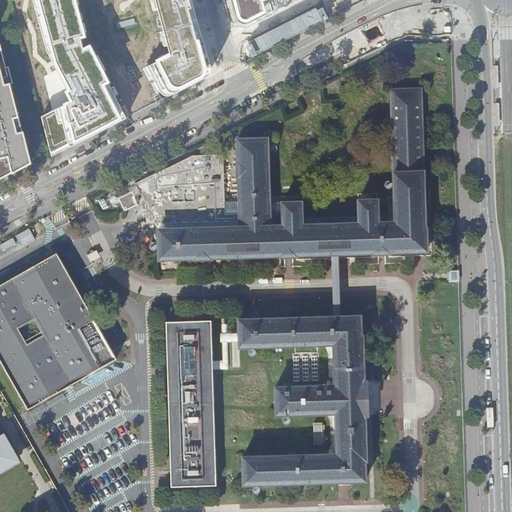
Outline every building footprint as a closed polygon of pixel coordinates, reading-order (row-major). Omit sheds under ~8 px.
[(75,0),(34,0),(46,47),(67,88),(63,105),(41,115),(52,157),(127,116),(90,44),(84,47),(79,32),(83,31),(75,0)] [(212,73),(191,0),(156,0),(172,52),(149,63),(163,91),(167,93),(174,93),(212,73)] [(231,0),(238,28),(292,0),(231,0)] [(325,0),(243,39),(251,55),(342,12),(336,0),(335,0),(329,3),(327,0),(325,0)] [(0,178),(31,162),(0,46),(0,45),(0,178)] [(158,228),(159,258),(194,257),(194,258),(211,258),(211,256),(279,255),(279,256),(297,256),(297,254),(331,254),(339,253),(373,252),(373,254),(390,253),(390,252),(426,251),(426,227),(425,227),(422,88),(392,89),(395,221),(378,222),(378,199),(358,200),(359,223),(302,224),(302,201),(282,202),(283,224),(269,224),(267,137),(236,138),(237,178),(238,178),(239,226),(158,228)] [(194,153),(140,180),(144,199),(145,222),(224,220),(223,155),(221,153),(194,153)] [(30,227),(17,235),(22,245),(36,237),(30,227)] [(56,253),(0,285),(0,358),(28,408),(117,358),(115,354),(56,253)] [(339,253),(331,254),(333,316),(340,315),(339,253)] [(333,316),(238,318),(239,346),(333,343),(334,384),(275,386),(276,414),(335,412),(336,453),(242,456),(243,484),(365,480),(364,460),(366,459),(365,415),(367,415),(366,380),(364,380),(362,335),(360,335),(359,315),(340,315),(333,316)] [(211,361),(210,319),(165,321),(166,363),(167,390),(170,471),(170,484),(215,483),(211,361)] [(294,351),(294,373),(319,373),(318,351),(294,351)] [(0,474),(8,470),(6,467),(20,459),(5,433),(0,435),(0,474)]
